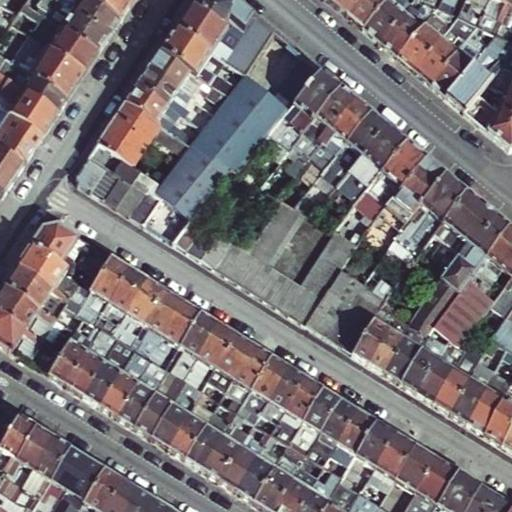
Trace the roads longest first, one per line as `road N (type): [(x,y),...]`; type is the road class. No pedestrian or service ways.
road 1 (residential): [(40,189),(511,479)]
road 2 (residential): [(275,0),(511,194)]
road 3 (residential): [(212,511),(0,381)]
road 4 (residential): [(40,189),(165,0)]
